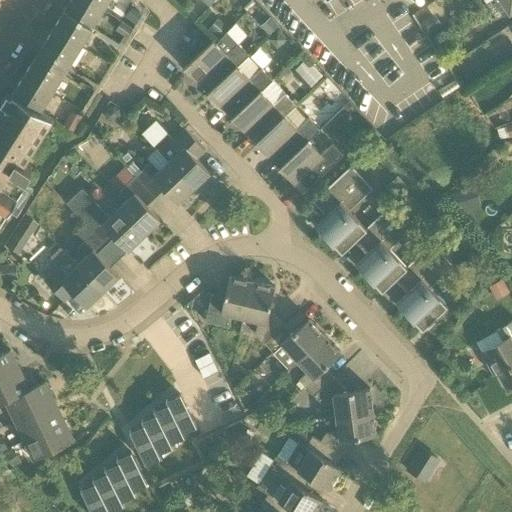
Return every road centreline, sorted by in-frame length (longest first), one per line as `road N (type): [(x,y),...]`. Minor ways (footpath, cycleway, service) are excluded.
road 1 (residential): [(350,511),(425,381),(307,265),(271,249)]
road 2 (residential): [(271,249),(280,212),(147,73),(170,21),(153,0)]
road 3 (residential): [(271,249),(232,248),(102,336),(63,338),(0,310)]
